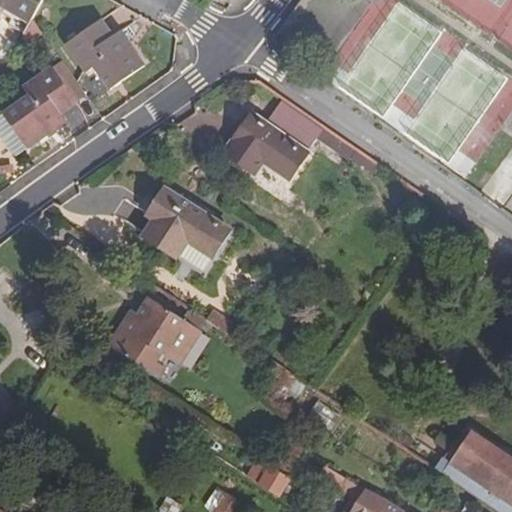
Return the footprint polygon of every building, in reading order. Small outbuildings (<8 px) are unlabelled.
[(3,0),(18,8),(11,19),(28,28),(34,17),(35,16),(44,0),(3,0)] [(117,30),(121,27),(109,11),(104,15),(117,30)] [(99,63),(109,77),(115,84),(153,56),(128,22),(121,27),(117,30),(104,15),(70,40),(88,65),(91,69),(99,63)] [(34,41),(42,25),(35,16),(34,17),(28,28),(24,35),(34,41)] [(56,66),(79,99),(88,91),(66,59),(56,66)] [(2,114),(26,149),(69,119),(64,112),(80,100),(79,99),(56,66),(55,65),(22,89),(28,96),(2,114)] [(324,128),(283,99),(265,125),(251,115),(224,153),(253,173),(262,161),(288,179),(324,128)] [(26,149),(2,114),(0,115),(0,137),(14,158),(26,149)] [(211,257),(228,229),(164,189),(147,216),(152,220),(142,236),(175,257),(186,242),(211,257)] [(161,352),(171,358),(178,362),(196,333),(151,305),(143,317),(130,311),(120,328),(127,332),(116,350),(149,371),(161,352)] [(212,310),(206,320),(235,339),(241,329),(212,310)] [(161,352),(149,371),(159,377),(171,358),(161,352)] [(316,404),(309,415),(324,425),(332,414),(316,404)] [(511,511),(511,459),(470,432),(441,474),(483,502),(497,511),(511,511)] [(273,468),(291,479),(308,452),(310,448),(292,437),(273,468)] [(280,497),(291,479),(273,468),(261,462),(251,479),(280,497)] [(392,511),(395,507),(362,487),(345,511),(392,511)] [(233,511),(240,502),(226,495),(216,511),(233,511)] [(172,511),(175,508),(167,503),(161,511),(172,511)] [(477,511),(476,511),(457,511),(442,503),(436,511),(477,511)]
